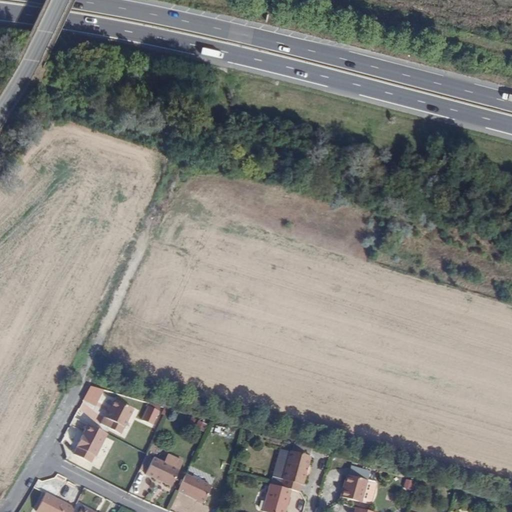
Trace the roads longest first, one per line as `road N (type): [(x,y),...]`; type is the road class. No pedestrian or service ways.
road 1 (trunk): [(0,10),(187,44),(511,127)]
road 2 (trunk): [(511,104),(70,0)]
road 3 (track): [(511,61),(297,0)]
road 4 (residential): [(45,455),(133,274)]
road 5 (secondary): [(0,109),(56,0)]
road 6 (residential): [(45,455),(153,511)]
